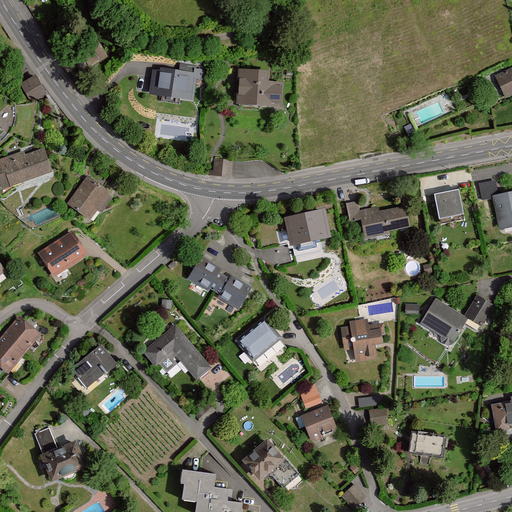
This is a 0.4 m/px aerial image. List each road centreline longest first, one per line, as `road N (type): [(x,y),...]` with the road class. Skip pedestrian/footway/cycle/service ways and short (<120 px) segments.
road 1 (tertiary): [(511,145),(216,192)]
road 2 (tertiary): [(216,192),(138,168),(104,145),(0,4)]
road 3 (residential): [(216,192),(196,224),(79,326)]
road 4 (residential): [(79,326),(0,430)]
